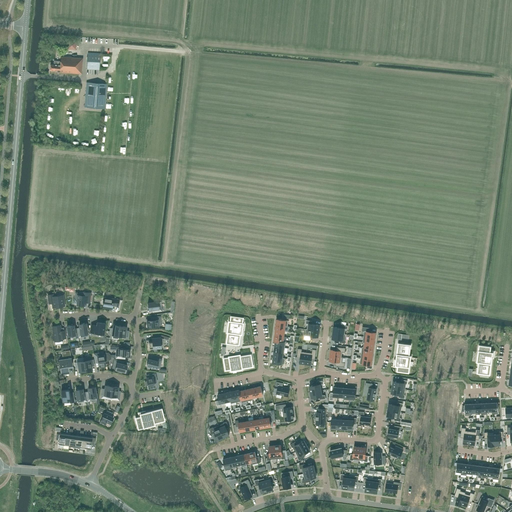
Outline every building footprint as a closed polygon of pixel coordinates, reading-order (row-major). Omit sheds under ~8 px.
[(75,49),(76,41),(63,40),(62,48),(75,49)] [(100,70),(100,54),(88,53),(87,57),(86,70),(100,70)] [(81,74),(83,58),(61,57),(60,65),(50,64),(49,70),(59,71),(59,73),(81,74)] [(105,109),(106,84),(86,83),(85,108),(105,109)] [(76,305),(84,305),(84,302),(90,303),(91,293),(80,292),(80,293),(76,293),(75,298),(77,298),(76,305)] [(48,295),(49,303),(52,303),(53,308),(65,306),(63,295),(62,295),(61,295),(60,295),(58,295),(58,296),(57,296),(53,297),(53,294),(48,295)] [(104,297),(104,298),(102,307),(112,308),(112,305),(118,306),(119,299),(104,297)] [(162,311),(161,301),(148,303),(148,309),(152,309),(153,312),(162,311)] [(148,327),(161,326),(160,316),(151,317),(151,320),(147,321),(148,327)] [(243,323),(243,318),(231,316),(230,322),(229,321),(227,333),(228,333),(227,344),(239,345),(240,335),(242,335),(243,323)] [(319,331),(320,325),(312,324),(312,321),(306,320),(306,324),(308,324),(307,329),(306,329),(319,331)] [(104,334),(105,323),(97,322),(97,325),(92,325),(91,332),(96,333),(104,334)] [(78,336),(78,337),(88,336),(85,323),(79,324),(80,328),(77,328),(78,334),(78,336)] [(52,326),(54,336),(53,337),(53,341),(54,340),(54,341),(62,340),(62,338),(65,338),(64,331),(61,331),(60,325),(52,326)] [(78,334),(77,328),(74,329),(73,325),(67,326),(68,336),(78,334)] [(345,334),(345,329),(347,329),(348,326),(342,325),(341,328),(334,327),(333,333),(346,334),(345,334)] [(120,326),(119,336),(128,337),(128,331),(125,331),(126,327),(120,326)] [(318,337),(319,331),(306,329),(305,335),(304,335),(304,339),(310,340),(310,336),(318,337)] [(345,340),(346,334),(333,333),(332,339),(340,340),(339,343),(345,344),(346,340),(345,340)] [(149,342),(149,348),(162,347),(163,338),(168,340),(169,337),(161,335),(160,337),(152,338),(152,342),(149,342)] [(397,371),(409,372),(411,356),(409,355),(410,345),(398,343),(396,360),(398,360),(397,371)] [(477,373),(489,374),(492,358),(489,357),(490,347),(479,345),(477,362),(479,362),(477,373)] [(345,352),(346,348),(337,347),(336,351),(330,350),(330,356),(343,357),(342,357),(342,352),(345,352)] [(116,358),(115,358),(118,358),(124,359),(125,356),(129,356),(129,349),(119,349),(116,349),(116,358)] [(302,349),(298,349),(297,357),(300,358),(299,364),(305,364),(307,353),(302,352),(302,349)] [(312,353),(307,353),(305,364),(311,365),(311,359),(315,360),(316,350),(312,349),(312,353)] [(103,352),(94,353),(94,357),(95,363),(98,362),(99,366),(105,365),(104,355),(103,352)] [(253,367),(251,355),(240,356),(240,355),(229,357),(224,358),(226,370),(231,370),(231,371),(242,369),(253,367)] [(342,362),(343,357),(330,356),(329,361),(335,362),(334,366),(344,367),(345,363),(342,362)] [(83,358),(84,361),(85,368),(85,371),(92,370),(91,366),(94,365),(93,359),(90,360),(89,357),(83,358)] [(147,365),(159,368),(162,359),(153,357),(152,360),(148,359),(147,365)] [(61,374),(69,372),(68,367),(72,366),(71,358),(63,359),(61,360),(59,360),(61,374)] [(112,368),(118,370),(118,372),(121,373),(122,371),(125,371),(127,365),(123,364),(124,361),(115,359),(112,368)] [(85,368),(84,361),(75,362),(76,368),(79,368),(79,372),(85,371),(85,368)] [(147,381),(145,382),(146,386),(148,385),(148,388),(155,387),(154,383),(157,382),(155,373),(146,375),(146,378),(147,381)] [(393,381),(392,387),(405,389),(406,384),(407,384),(407,381),(401,380),(401,383),(393,381)] [(317,385),(309,386),(310,392),(322,390),(321,384),(323,384),(322,381),(317,382),(317,385)] [(278,386),(277,394),(287,396),(289,388),(282,387),(283,383),(277,382),(276,386),(278,386)] [(366,383),(365,387),(369,388),(367,396),(367,399),(374,401),(375,396),(375,395),(375,394),(376,394),(375,393),(376,389),(372,388),(372,384),(366,383)] [(101,398),(110,399),(110,396),(112,386),(106,385),(105,389),(102,389),(101,398)] [(110,399),(113,399),(119,400),(120,391),(117,391),(118,387),(112,386),(110,396),(110,399)] [(89,392),(86,392),(87,401),(96,400),(96,397),(94,387),(88,388),(89,392)] [(392,387),(391,393),(399,394),(398,397),(404,398),(405,395),(404,395),(405,389),(392,387)] [(63,402),(67,401),(70,401),(70,402),(74,402),(72,392),(69,393),(69,389),(61,390),(63,402)] [(87,401),(86,392),(82,393),(82,389),(75,390),(78,403),(87,401)] [(242,402),(239,390),(234,391),(236,402),(241,401),(242,402)] [(247,401),(245,390),(240,391),(239,390),(242,402),(247,401)] [(322,390),(310,392),(311,398),(319,396),(320,399),(326,398),(325,395),(323,395),(322,390)] [(389,404),(388,410),(401,412),(402,407),(403,404),(397,402),(397,406),(389,404)] [(286,408),(286,404),(280,405),(280,409),(282,408),(283,416),(285,416),(285,421),(293,419),(292,407),(286,408)] [(138,429),(141,428),(154,425),(154,423),(164,420),(161,408),(145,413),(146,415),(135,418),(138,429)] [(324,424),(325,409),(319,409),(318,412),(317,412),(316,416),(316,419),(316,424),(324,424)] [(271,415),(264,416),(265,427),(271,426),(270,421),(273,421),(275,420),(274,410),(271,411),(271,415)] [(388,410),(387,416),(394,417),(394,420),(400,421),(400,418),(401,412),(388,410)] [(111,416),(112,413),(107,411),(105,413),(104,413),(101,419),(104,420),(105,421),(110,423),(113,417),(111,416)] [(358,411),(358,416),(361,416),(360,424),(370,425),(371,417),(364,416),(364,412),(358,411)] [(348,418),(347,429),(353,429),(353,424),(356,424),(356,418),(348,418)] [(236,427),(239,426),(240,431),(245,431),(244,422),(239,423),(238,420),(235,421),(236,427)] [(224,423),(218,426),(224,438),(229,435),(226,428),(229,427),(227,421),(223,423),(224,423)] [(218,426),(213,428),(213,427),(209,429),(211,434),(215,433),(218,440),(224,438),(218,426)] [(389,428),(388,435),(397,437),(399,430),(400,431),(401,427),(394,426),(394,429),(389,428)] [(461,427),(460,437),(464,438),(463,444),(469,444),(470,431),(465,431),(466,428),(461,427)] [(470,431),(469,444),(474,445),(475,439),(479,440),(480,430),(476,429),(475,432),(470,431)] [(493,432),(494,445),(500,445),(500,437),(503,437),(502,431),(499,431),(499,434),(494,434),(493,432)] [(488,432),(484,432),(484,438),(488,438),(488,445),(494,445),(493,432),(488,432)] [(65,434),(60,433),(59,434),(57,434),(56,440),(59,440),(58,443),(64,444),(64,438),(65,434)] [(96,438),(89,437),(87,437),(85,449),(91,450),(91,444),(95,445),(96,438)] [(307,445),(304,440),(297,444),(295,441),(290,444),(292,447),(293,447),(295,452),(307,445)] [(282,453),(281,445),(275,446),(276,459),(282,458),(282,459),(285,458),(285,452),(282,453)] [(303,454),(310,450),(307,445),(295,452),(298,457),(297,457),(299,460),(304,457),(303,454)] [(276,459),(275,446),(269,446),(270,454),(267,454),(267,460),(271,460),(271,459),(276,459)] [(350,454),(350,460),(353,460),(353,459),(359,460),(360,447),(354,446),(353,454),(350,454)] [(391,447),(388,453),(392,455),(391,456),(395,457),(396,456),(400,458),(401,454),(403,449),(396,446),(395,449),(391,447)] [(360,447),(359,460),(364,461),(368,462),(368,456),(365,455),(366,448),(360,447)] [(336,449),(330,450),(332,458),(343,455),(344,460),(346,459),(347,450),(342,450),(341,448),(337,449),(335,449),(336,449)] [(256,457),(255,452),(250,453),(252,464),(261,462),(259,456),(256,457)] [(382,456),(382,453),(374,453),(374,464),(382,464),(386,464),(385,456),(382,456)] [(231,468),(228,458),(223,459),(226,470),(231,469),(231,468)] [(315,471),(313,465),(306,467),(305,464),(299,465),(300,469),(302,468),(303,474),(315,471)] [(286,476),(282,477),(284,488),(291,487),(289,479),(294,478),(292,471),(285,472),(286,476)] [(308,479),(316,477),(315,471),(303,474),(304,479),(303,480),(303,483),(309,482),(308,479)] [(341,474),(340,480),(343,480),(342,488),(348,489),(350,476),(344,475),(344,474),(341,474)] [(264,478),(267,491),(273,489),(271,482),(274,481),(272,475),(269,476),(269,478),(264,479),(264,478)] [(350,476),(348,489),(354,489),(355,482),(358,482),(359,476),(355,476),(350,476)] [(364,477),(363,483),(366,483),(365,491),(371,492),(373,479),(367,478),(367,477),(364,477)] [(258,479),(254,480),(256,486),(259,485),(262,492),(267,491),(264,478),(258,480),(258,479)] [(243,486),(240,488),(245,499),(252,496),(249,489),(252,488),(248,479),(241,482),(243,486)] [(373,479),(371,492),(377,493),(378,485),(381,485),(382,479),(378,479),(378,480),(373,479)] [(386,483),(385,492),(397,493),(397,489),(401,489),(402,483),(394,482),(394,484),(386,483)] [(457,488),(454,496),(458,497),(456,503),(461,505),(465,492),(460,491),(461,489),(457,488)] [(465,492),(461,505),(466,506),(468,501),(472,502),(474,494),(470,492),(469,495),(465,493),(465,492)]
